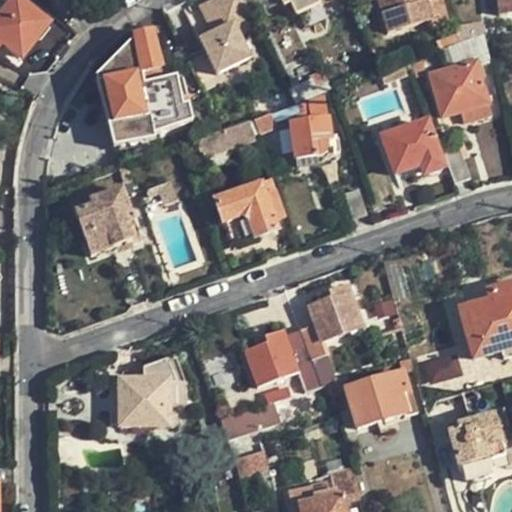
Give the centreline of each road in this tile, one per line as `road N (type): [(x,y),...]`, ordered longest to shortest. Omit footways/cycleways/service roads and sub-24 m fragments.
road 1 (residential): [(34,360),(65,357),(337,256),(511,202)]
road 2 (residential): [(34,360),(29,226),(45,128),(126,33),(186,0)]
road 3 (residential): [(35,511),(34,360)]
